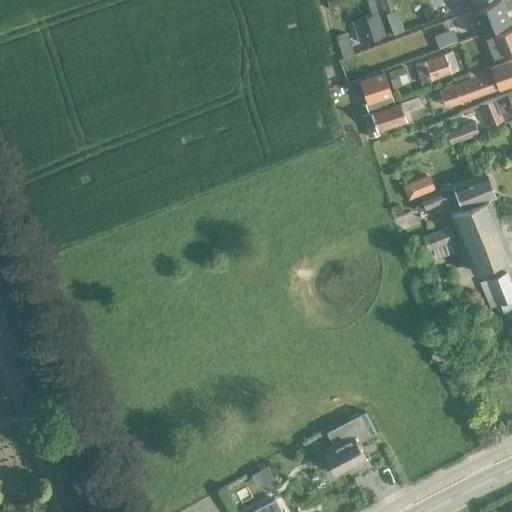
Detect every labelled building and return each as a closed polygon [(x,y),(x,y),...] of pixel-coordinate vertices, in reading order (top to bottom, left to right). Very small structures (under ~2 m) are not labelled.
[(389,0),(380,0),(385,13),(393,10),(389,0)] [(500,0),(496,0),(467,12),(476,35),(509,22),(500,0)] [(372,2),(360,5),(363,15),(375,11),(372,2)] [(360,42),(381,34),(373,13),(352,20),(360,42)] [(452,28),(434,35),(439,49),(457,42),(452,28)] [(503,56),(511,52),(511,32),(511,29),(486,39),(494,61),(503,57),(503,56)] [(341,55),(351,52),(345,33),(335,36),(341,55)] [(420,82),(457,69),(450,51),(414,64),(420,82)] [(452,84),(438,89),(445,106),(458,101),(496,87),(511,81),(511,57),(489,65),(491,70),(452,84)] [(475,60),(466,63),(469,72),(479,68),(475,60)] [(383,72),(358,80),(365,102),(364,103),(367,113),(361,115),(368,137),(378,133),(376,130),(405,120),(402,111),(420,105),(416,96),(394,104),(383,72)] [(392,88),(401,85),(398,77),(389,80),(392,88)] [(492,97),(478,103),(488,125),(502,119),(499,113),(511,107),(511,108),(511,89),(505,92),(492,97)] [(473,121),(461,126),(464,136),(477,131),(473,121)] [(510,256),(488,198),(493,196),(484,173),(419,197),(422,203),(414,206),(417,211),(455,196),(460,208),(448,213),(471,271),(510,256)] [(433,189),(427,175),(408,183),(413,197),(433,189)] [(426,249),(452,239),(448,227),(421,237),(426,249)] [(511,298),(511,292),(504,273),(478,283),(487,308),(498,304),(503,317),(511,313),(511,298)] [(75,389),(58,395),(62,407),(79,401),(75,389)] [(333,446),(322,452),(333,474),(346,467),(350,473),(368,464),(357,442),(375,432),(364,411),(325,431),(333,446)] [(281,511),(274,498),(248,511),(281,511)]
